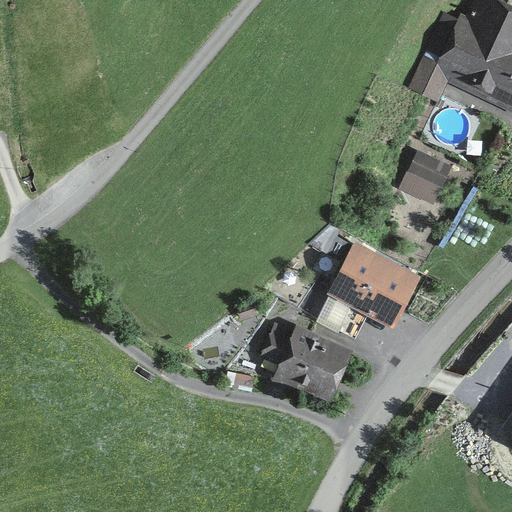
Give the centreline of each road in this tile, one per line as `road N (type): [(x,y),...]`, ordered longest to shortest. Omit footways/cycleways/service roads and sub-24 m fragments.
road 1 (track): [(17,242),(126,353),(211,395),(361,440)]
road 2 (track): [(17,242),(75,202),(257,0)]
road 3 (unclassified): [(322,511),(342,469),(436,338),(511,258)]
